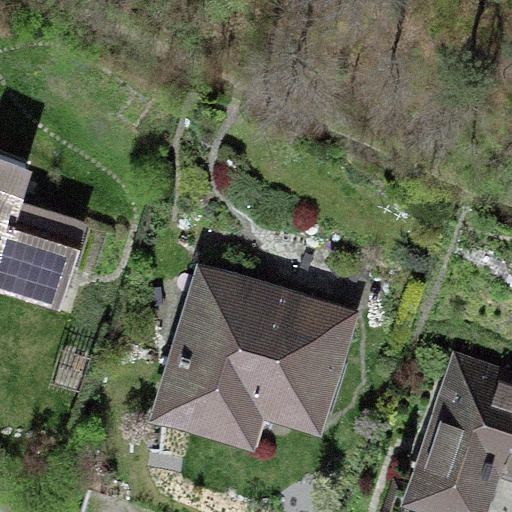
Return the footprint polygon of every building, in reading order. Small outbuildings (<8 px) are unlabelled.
[(0,265),(60,284),(81,219),(14,199),(25,164),(0,152),(0,265)] [(204,270),(161,407),(198,419),(220,426),(222,426),(232,394),(314,419),(346,314),(270,290),(267,303),(248,298),(252,285),(204,270)] [(270,290),(252,285),(248,298),(267,303),(270,290)] [(511,379),(460,362),(422,471),(482,492),(494,458),(511,464),(511,379)] [(82,511),(228,511),(248,454),(214,443),(220,426),(198,419),(193,434),(185,431),(178,452),(210,463),(193,511),(173,511),(92,484),(82,511)] [(450,511),(453,503),(397,484),(387,511),(450,511)]
